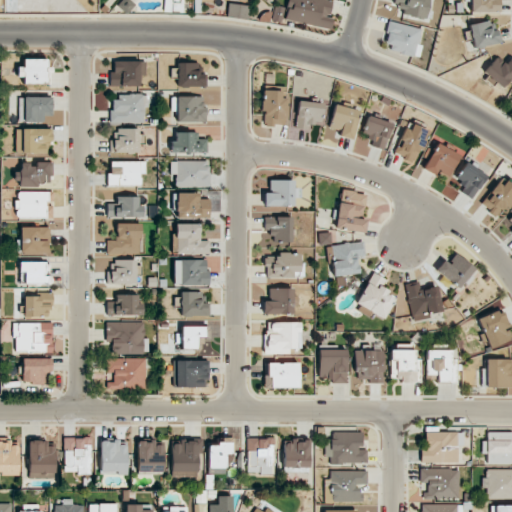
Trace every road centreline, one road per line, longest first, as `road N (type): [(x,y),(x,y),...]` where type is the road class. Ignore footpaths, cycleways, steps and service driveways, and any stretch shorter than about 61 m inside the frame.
road 1 (tertiary): [(0,33),(193,36),(290,49),(432,101),(511,147)]
road 2 (residential): [(0,409),(511,411)]
road 3 (residential): [(78,409),(78,33)]
road 4 (residential): [(236,410),(235,39)]
road 5 (residential): [(236,153),(356,171),(440,211),(511,272)]
